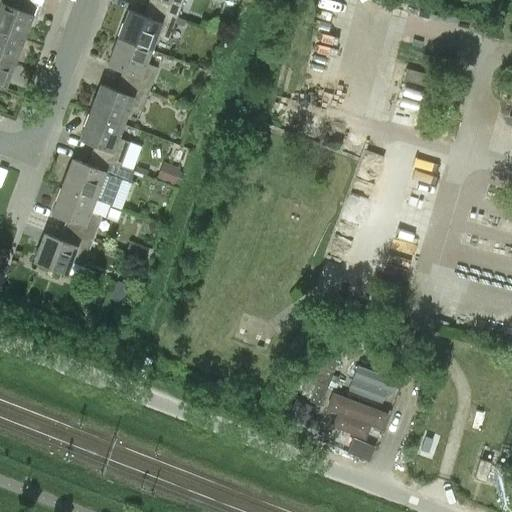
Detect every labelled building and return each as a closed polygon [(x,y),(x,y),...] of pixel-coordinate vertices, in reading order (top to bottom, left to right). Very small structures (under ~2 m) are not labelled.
[(0,0),(0,29),(23,38),(32,14),(18,8),(21,0),(0,0)] [(148,0),(147,5),(177,16),(182,0),(148,0)] [(128,10),(118,37),(151,49),(156,36),(168,40),(177,17),(177,16),(147,5),(143,15),(128,10)] [(23,38),(0,29),(0,57),(13,63),(23,38)] [(151,49),(118,37),(108,64),(122,69),(119,80),(149,91),(158,67),(146,63),(151,49)] [(0,85),(4,87),(13,63),(0,57),(0,85)] [(405,65),(391,116),(415,122),(428,71),(405,65)] [(90,111),(123,123),(128,110),(140,114),(149,91),(119,80),(115,90),(100,84),(90,111)] [(123,123),(90,111),(79,138),(94,144),(91,154),(120,165),(121,165),(129,141),(118,137),(123,123)] [(120,165),(91,154),(87,164),(72,159),(62,186),(95,198),(110,204),(120,178),(130,181),(134,170),(120,165),(121,165),(120,165)] [(157,177),(174,184),(180,168),(163,161),(157,177)] [(110,204),(95,198),(62,186),(52,212),(66,218),(63,228),(93,239),(102,216),(105,217),(110,204)] [(33,261),(67,274),(73,259),(84,263),(93,239),(63,228),(59,239),(43,233),(33,261)] [(134,241),(129,255),(132,256),(131,259),(143,264),(149,247),(134,241)] [(322,367),(334,371),(341,351),(329,346),(322,367)] [(346,358),(335,385),(390,407),(401,380),(346,358)] [(309,400),(320,405),(328,385),(317,380),(317,381),(309,400)] [(391,417),(329,389),(317,414),(380,442),(391,417)] [(284,425),(315,437),(321,422),(290,410),(284,425)] [(353,434),(347,450),(368,459),(375,443),(353,434)] [(425,436),(420,450),(428,452),(433,439),(425,436)] [(479,459),(475,478),(486,481),(490,461),(479,459)]
